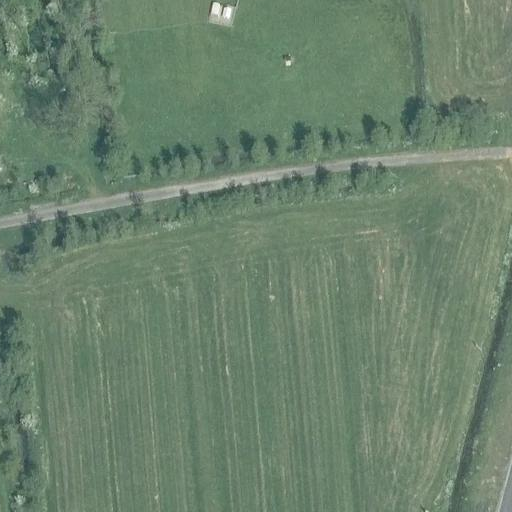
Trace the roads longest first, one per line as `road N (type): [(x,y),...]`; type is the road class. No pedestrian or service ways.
road 1 (track): [(126,200),(105,0)]
road 2 (track): [(89,187),(92,142),(76,0)]
